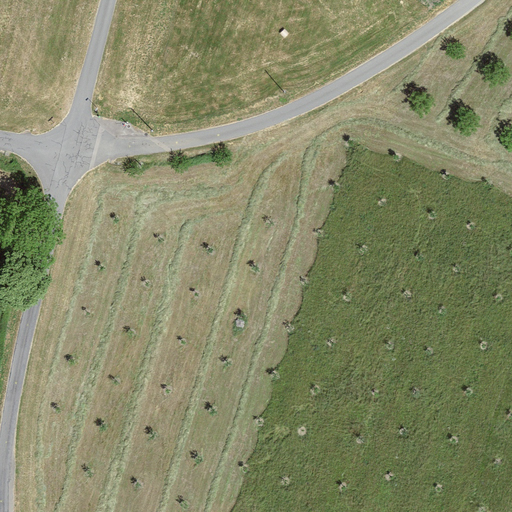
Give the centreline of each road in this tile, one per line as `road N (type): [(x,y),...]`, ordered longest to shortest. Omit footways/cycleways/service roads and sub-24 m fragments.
road 1 (unclassified): [(70,149),(162,145),(276,117),(380,63),(471,0)]
road 2 (residential): [(3,511),(19,366),(70,149)]
road 3 (residential): [(70,149),(109,0)]
